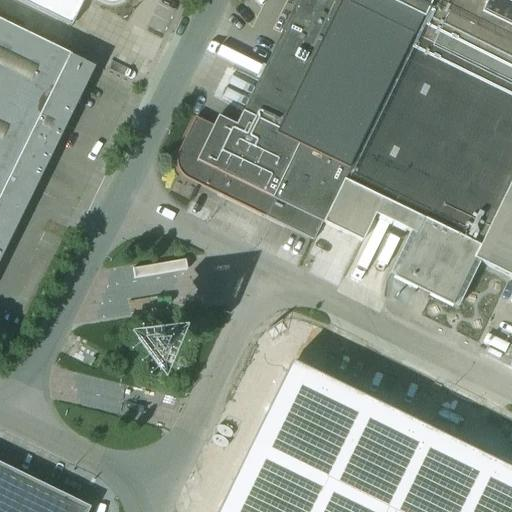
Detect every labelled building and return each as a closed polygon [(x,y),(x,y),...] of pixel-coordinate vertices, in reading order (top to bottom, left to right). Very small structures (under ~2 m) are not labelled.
[(10,0),(69,29),(83,0),(95,0),(95,1),(102,4),(117,4),(121,0),(10,0)] [(322,224),(414,38),(423,20),(382,0),(298,0),(268,61),(263,62),(263,71),(259,80),(254,80),(254,90),(236,127),(218,119),(213,128),(195,120),(178,155),(177,156),(177,157),(176,158),(176,159),(176,160),(176,161),(176,162),(176,163),(176,164),(176,165),(176,166),(176,167),(176,168),(176,169),(177,170),(177,171),(178,172),(178,173),(179,174),(180,175),(181,176),(181,177),(182,177),(182,178),(183,178),(184,179),(185,179),(185,180),(186,180),(187,180),(188,181),(200,187),(313,242),(322,224)] [(511,0),(382,0),(423,20),(414,38),(322,224),(327,227),(328,227),(361,243),(374,216),(414,236),(394,278),(394,277),(393,279),(450,308),(451,306),(451,305),(473,260),(511,279),(511,0)] [(57,145),(63,131),(61,129),(91,68),(0,23),(0,174),(31,190),(54,144),(57,145)] [(0,251),(1,252),(31,190),(0,174),(0,251)] [(216,511),(511,511),(511,471),(289,364),(247,448),(216,511)] [(0,511),(87,511),(89,509),(0,465),(0,511)]
